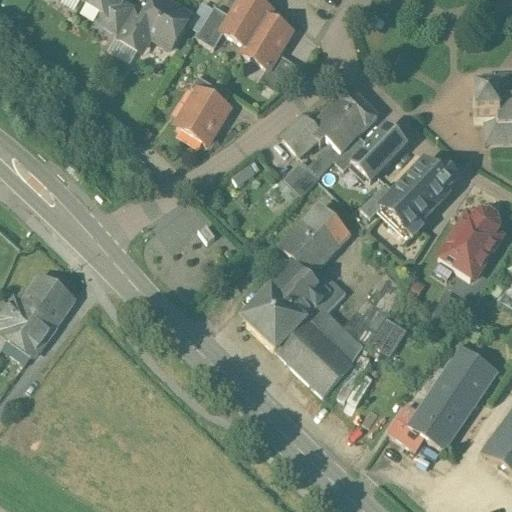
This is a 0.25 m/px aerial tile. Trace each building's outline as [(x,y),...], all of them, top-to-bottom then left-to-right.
[(122,0),(87,0),(83,8),(107,23),(102,31),(103,32),(119,6),(122,0)] [(269,16),(244,0),(230,23),(221,38),(222,39),(245,53),(246,53),(265,22),(265,23),(269,16)] [(143,21),(133,14),(117,40),(115,43),(136,57),(147,40),(170,54),(187,25),(189,22),(157,2),(151,11),(152,14),(148,20),(143,21)] [(133,14),(119,6),(103,32),(117,40),(133,14)] [(213,14),(195,43),(213,54),(222,39),(221,38),(230,23),(213,12),(213,14)] [(265,22),(246,53),(245,53),(241,60),(265,74),(266,75),(276,59),(289,37),(265,23),(265,22)] [(305,77),(276,59),(266,75),(265,74),(257,88),(277,100),(291,86),(293,88),(305,77)] [(511,79),(481,80),(482,103),(488,103),(487,99),(492,94),(496,97),(509,96),(509,92),(511,91),(511,79)] [(228,100),(197,82),(190,93),(197,97),(198,96),(222,111),(228,100)] [(346,91),(331,104),(335,108),(313,134),(303,125),(281,145),(296,164),(314,148),(319,152),(324,147),(328,151),(339,162),(357,143),(376,122),(346,91)] [(511,91),(509,92),(509,96),(496,97),(492,94),(487,99),(488,103),(482,103),(472,104),(473,129),(482,128),(494,128),(494,137),(498,133),(511,133),(511,137),(511,91)] [(197,97),(176,132),(205,150),(227,114),(222,111),(198,96),(197,97)] [(494,128),(482,128),(483,137),(494,137),(494,128)] [(366,151),(349,169),(350,170),(369,189),(404,152),(384,133),(366,151)] [(511,137),(511,133),(498,133),(494,137),(483,137),(483,151),(511,150),(511,137)] [(339,162),(333,169),(342,178),(350,170),(349,169),(366,151),(357,143),(339,162)] [(328,151),(306,174),(318,185),(333,169),(339,162),(328,151)] [(393,199),(379,213),(380,214),(411,244),(421,233),(418,230),(447,200),(444,197),(455,185),(443,173),(436,180),(423,167),(393,199)] [(300,168),(282,186),(300,203),(318,185),(306,174),(300,168)] [(384,190),(359,216),(369,226),(380,214),(379,213),(393,199),(384,190)] [(349,241),(319,213),(277,256),(292,270),(307,284),(312,280),(344,247),(349,241)] [(468,218),(437,266),(473,290),(504,241),(498,238),(499,233),(498,228),(496,225),(493,222),(488,219),(483,218),(477,219),(473,222),(468,218)] [(214,243),(205,231),(197,236),(206,249),(214,243)] [(325,281),(319,287),(312,280),(307,284),(292,270),(244,319),(245,330),(274,357),(274,356),(321,400),(320,401),(322,403),(351,372),(350,371),(361,353),(342,334),(326,320),(344,300),(325,281)] [(511,272),(501,277),(507,290),(511,287),(511,272)] [(405,285),(393,273),(385,281),(397,293),(405,285)] [(385,281),(367,301),(369,304),(342,334),(361,353),(364,355),(370,346),(401,297),(397,293),(385,281)] [(40,283),(21,309),(16,305),(10,313),(0,305),(0,327),(13,332),(2,353),(24,369),(32,357),(33,358),(71,306),(40,283)] [(413,283),(406,294),(416,301),(423,290),(413,283)] [(486,331),(471,320),(464,329),(480,340),(486,331)] [(0,355),(2,353),(13,332),(0,327),(0,355)] [(417,418),(407,432),(423,443),(441,455),(487,388),(459,368),(453,364),(417,418)] [(405,410),(386,437),(415,456),(423,443),(407,432),(417,418),(405,410)] [(511,414),(479,459),(511,482),(511,414)]
